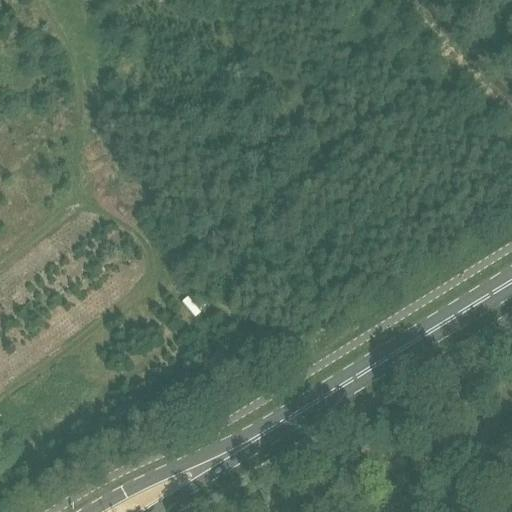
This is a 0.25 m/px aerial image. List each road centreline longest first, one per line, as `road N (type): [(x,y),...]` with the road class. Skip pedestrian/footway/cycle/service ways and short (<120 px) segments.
road 1 (secondary): [(317,402),(94,511)]
road 2 (secondary): [(317,402),(511,283)]
road 3 (secondary): [(154,511),(317,402)]
